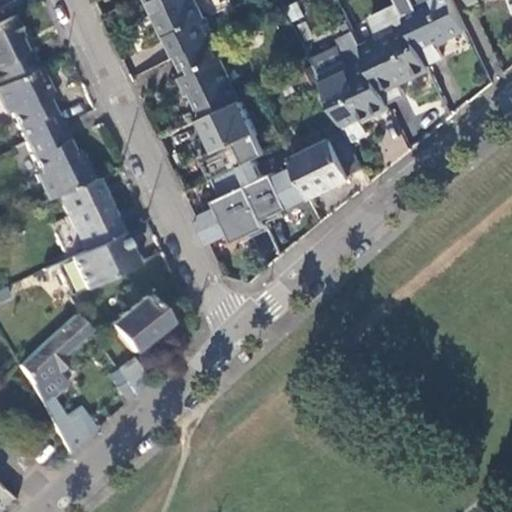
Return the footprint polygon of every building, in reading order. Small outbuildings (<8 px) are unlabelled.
[(206,19),(197,0),(155,0),(164,18),(159,20),(177,58),(217,39),(219,39),(208,18),(206,19)] [(433,46),(466,30),(451,0),(396,0),(408,25),(427,66),(439,59),(433,46)] [(19,40),(9,18),(0,22),(0,86),(38,69),(29,52),(22,55),(16,41),(19,40)] [(382,93),(429,70),(427,66),(408,25),(397,30),(394,24),(374,32),(377,39),(360,47),(363,54),(382,93)] [(217,39),(177,58),(207,119),(242,102),(243,102),(223,61),(226,59),(217,39)] [(346,135),(348,140),(365,132),(360,122),(389,108),(382,93),(363,54),(347,61),(340,47),(310,61),(314,69),(320,83),(346,135)] [(38,69),(0,86),(0,104),(5,115),(9,113),(24,144),(60,126),(53,111),(51,111),(47,104),(51,93),(38,69)] [(320,83),(314,69),(301,75),(306,86),(307,89),(320,83)] [(287,96),(306,86),(301,75),(281,84),(287,96)] [(207,119),(197,123),(212,154),(202,159),(213,182),(268,156),(242,102),(207,119)] [(68,142),(60,126),(24,144),(36,169),(73,152),(69,150),(66,143),(68,142)] [(351,175),(363,170),(348,140),(346,135),(298,158),(292,147),(288,150),(291,156),(293,160),(298,171),(312,198),(354,179),(351,175)] [(79,154),(73,152),(36,169),(38,174),(34,177),(46,202),(56,197),(92,181),(79,154)] [(277,162),(284,177),(298,171),(293,160),(291,156),(277,162)] [(277,222),(315,204),(312,198),(298,171),(284,177),(260,188),(277,222)] [(101,200),(92,181),(56,197),(64,215),(80,247),(82,252),(117,235),(115,229),(110,220),(101,200)] [(106,198),(101,200),(110,220),(116,218),(106,198)] [(63,255),(80,247),(64,215),(48,223),(63,255)] [(208,233),(213,245),(242,230),(237,218),(208,233)] [(120,227),(115,229),(117,235),(123,233),(120,227)] [(131,267),(117,235),(82,252),(52,267),(65,296),(131,267)] [(155,281),(173,272),(163,252),(137,264),(144,280),(152,276),(155,281)] [(0,301),(22,290),(18,283),(0,291),(0,301)] [(109,327),(131,354),(164,326),(142,299),(109,327)] [(66,385),(57,373),(67,365),(61,358),(89,331),(74,314),(19,366),(69,455),(85,439),(98,427),(79,405),(65,417),(52,396),(66,385)] [(132,397),(147,382),(136,364),(127,361),(115,370),(132,397)] [(116,389),(126,403),(132,397),(115,370),(109,375),(116,389)] [(0,511),(5,511),(14,505),(0,492),(0,511)]
